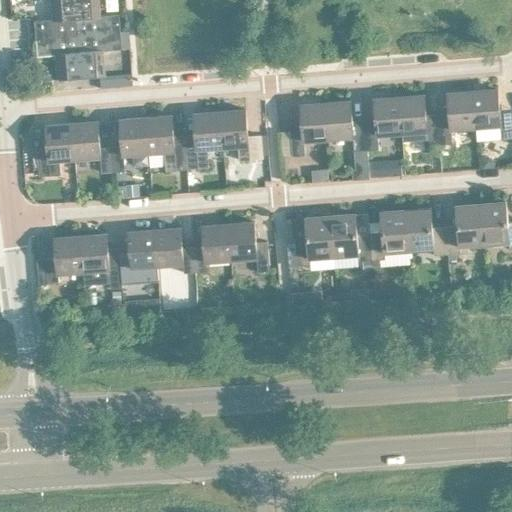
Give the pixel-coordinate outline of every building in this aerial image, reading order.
[(33,20),(35,38),(77,34),(74,0),(51,0),(53,18),(33,20)] [(98,0),(74,0),(77,34),(120,31),(118,13),(99,15),(98,0)] [(120,31),(77,34),(81,77),(104,75),(102,50),(121,49),(120,31)] [(77,34),(35,38),(36,56),(56,54),(57,79),(81,77),(77,34)] [(38,76),(39,84),(51,83),(50,75),(38,76)] [(498,88),(473,90),(476,126),(501,124),(502,138),(511,137),(511,112),(500,113),(498,88)] [(450,117),(438,118),(440,143),(453,142),(451,128),(476,126),(473,90),(448,92),(450,117)] [(425,94),(400,96),(403,132),(427,130),(428,144),(440,143),(438,118),(427,119),(425,94)] [(377,123),(365,124),(367,149),(379,148),(378,134),(403,132),(400,96),(375,98),(377,123)] [(326,102),(329,138),(353,136),(354,150),(358,150),(360,178),(369,177),(367,149),(365,124),(353,125),(351,100),(326,102)] [(304,139),(329,138),(326,102),(301,104),(303,129),(291,130),(293,155),(305,154),(304,139)] [(246,108),(220,110),(223,146),(239,145),(240,159),(264,158),(262,134),(248,135),(246,108)] [(197,139),(186,140),(188,168),(209,166),(208,147),(223,146),(220,110),(194,112),(197,139)] [(172,114),(146,116),(149,152),(165,151),(166,170),(188,168),(186,140),(174,141),(172,114)] [(112,146),(114,171),(125,170),(124,154),(149,152),(146,116),(121,118),(123,145),(112,146)] [(102,172),(114,171),(112,146),(101,147),(98,120),(73,122),(75,158),(101,156),(102,172)] [(60,159),(75,158),(73,122),(47,124),(49,151),(38,152),(39,175),(61,173),(60,159)] [(489,155),(479,156),(479,168),(494,167),(493,158),(489,155)] [(401,158),(387,159),(388,175),(403,174),(401,158)] [(139,183),(126,184),(127,196),(140,195),(139,183)] [(506,201),(481,203),(485,243),(509,241),(510,248),(511,248),(511,220),(508,220),(506,201)] [(458,224),(445,225),(448,253),(449,253),(456,253),(461,252),(460,245),(485,243),(481,203),(457,205),(458,224)] [(431,207),(406,209),(410,249),(434,247),(435,254),(448,253),(445,225),(433,226),(431,207)] [(383,230),(370,231),(373,259),(386,258),(385,251),(410,249),(406,209),(381,211),(383,230)] [(356,213),(331,215),(334,255),(359,253),(359,260),(373,259),(370,231),(358,232),(356,213)] [(334,255),(331,215),(306,217),(308,236),(295,237),(297,265),(310,264),(310,257),(334,255)] [(255,221),(229,223),(232,258),(257,256),(259,271),(270,270),(268,240),(257,241),(255,221)] [(205,245),(194,246),(196,271),(207,270),(207,260),(232,258),(229,223),(203,225),(205,245)] [(181,226),(155,229),(158,264),(184,262),(184,272),(195,271),(196,271),(194,246),(183,247),(181,226)] [(131,251),(120,252),(122,282),(134,281),(133,266),(158,264),(155,229),(129,231),(131,251)] [(81,234),(84,270),(85,284),(111,282),(111,287),(123,286),(122,282),(120,252),(119,252),(118,247),(108,248),(107,232),(81,234)] [(59,272),(84,270),(81,234),(55,236),(57,257),(46,258),(47,270),(48,283),(59,282),(59,272)] [(501,269),(488,270),(488,285),(501,285),(501,269)] [(47,270),(38,271),(39,283),(48,283),(47,270)] [(121,290),(113,291),(114,300),(122,300),(121,290)] [(307,291),(292,292),(292,293),(293,305),(309,304),(307,291)] [(350,291),(338,292),(339,300),(351,299),(350,291)] [(141,299),(125,300),(126,317),(143,315),(141,299)]
